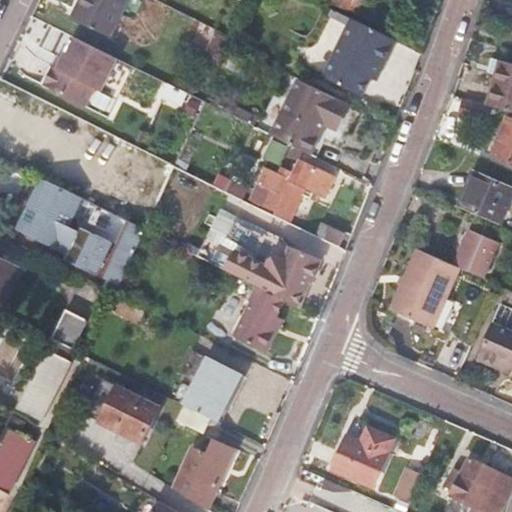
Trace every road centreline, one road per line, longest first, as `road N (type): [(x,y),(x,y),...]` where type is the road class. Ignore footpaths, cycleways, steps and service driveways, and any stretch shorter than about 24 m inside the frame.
road 1 (residential): [(465,0),(334,356)]
road 2 (residential): [(511,431),(334,356)]
road 3 (residential): [(334,356),(252,511)]
